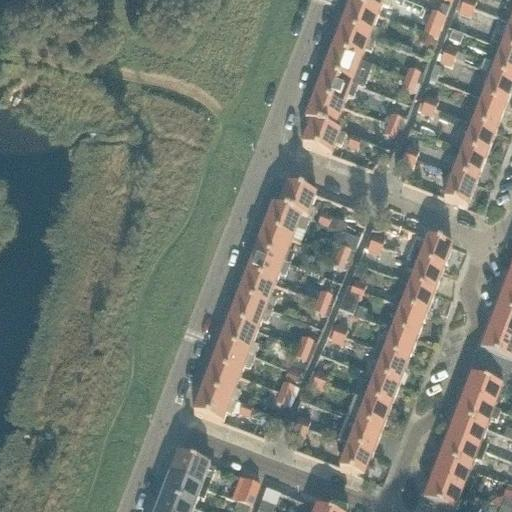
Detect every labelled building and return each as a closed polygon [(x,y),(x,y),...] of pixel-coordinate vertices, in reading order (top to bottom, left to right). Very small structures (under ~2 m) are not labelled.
[(389,10),(392,0),(353,0),(350,9),(379,20),(383,8),(389,10)] [(463,9),(474,14),(477,5),(466,1),(463,9)] [(439,17),(446,19),(450,10),(442,7),(439,17)] [(375,31),(379,20),(350,9),(342,32),(376,44),(380,33),(375,31)] [(472,20),(474,14),(463,9),(460,16),(472,20)] [(443,29),(446,19),(439,17),(435,26),(443,29)] [(511,55),(511,28),(507,26),(503,36),(508,38),(503,52),(511,55)] [(424,37),(438,43),(442,33),(439,32),(439,31),(428,27),(424,37)] [(371,56),(376,44),(342,32),(333,55),(361,66),(366,54),(371,56)] [(462,49),(465,40),(453,36),(450,45),(462,49)] [(430,65),(438,43),(424,37),(416,59),(430,65)] [(444,58),(456,63),(458,56),(447,51),(444,58)] [(511,84),(511,55),(503,52),(497,67),(491,65),(488,75),(511,84)] [(353,89),(361,66),(333,55),(324,78),(353,89)] [(453,70),(456,63),(444,58),(441,66),(453,70)] [(468,61),(460,58),(457,64),(465,67),(468,61)] [(437,84),(442,71),(435,68),(431,82),(437,84)] [(408,83),(416,87),(420,76),(411,73),(408,83)] [(506,111),(511,95),(511,84),(488,75),(484,84),(490,87),(484,102),(506,111)] [(358,91),(353,89),(324,78),(315,100),(344,112),(348,100),(354,102),(358,91)] [(444,78),(441,93),(465,99),(469,84),(444,78)] [(412,96),(416,87),(408,83),(404,93),(412,96)] [(339,123),(344,112),(315,100),(306,124),(312,126),(341,137),(341,136),(345,125),(339,123)] [(425,109),(436,113),(439,106),(428,102),(425,109)] [(496,136),(506,111),(484,102),(478,118),(472,116),(468,126),(496,136)] [(434,121),(436,113),(425,109),(422,116),(434,121)] [(463,124),(443,116),(440,124),(460,132),(463,124)] [(395,143),(401,126),(392,123),(386,139),(395,143)] [(341,136),(341,137),(312,126),(303,149),(332,160),(337,148),(342,150),(347,138),(341,136)] [(487,161),(496,136),(468,126),(465,136),(470,138),(464,153),(487,161)] [(435,141),(437,135),(429,132),(427,138),(435,141)] [(358,154),(362,144),(352,141),(349,150),(358,154)] [(406,159),(417,164),(420,156),(408,152),(406,159)] [(477,186),(487,161),(464,153),(459,168),(453,166),(449,176),(477,186)] [(414,171),(417,164),(406,159),(403,166),(414,171)] [(467,212),(477,186),(449,176),(446,186),(451,188),(445,204),(448,205),(448,206),(453,208),(454,207),(467,212)] [(312,212),(317,199),(288,188),(280,211),(303,220),(302,221),(308,223),(314,226),(318,214),(312,212)] [(433,197),(435,193),(424,188),(422,193),(433,197)] [(280,211),(276,210),(274,209),(265,232),(294,243),(299,231),(304,234),(308,223),(302,221),(303,220),(280,211)] [(330,231),(330,230),(333,222),(323,218),(319,227),(330,231)] [(338,234),(343,236),(347,228),(333,222),(330,230),(338,234)] [(289,255),(294,243),(265,232),(256,255),(291,269),(295,257),(289,255)] [(348,238),(343,236),(338,234),(332,248),(326,246),(322,254),(338,261),(348,238)] [(338,261),(351,266),(361,243),(348,238),(338,261)] [(368,245),(383,251),(386,244),(374,239),(372,245),(368,244),(368,245)] [(444,275),(453,251),(429,241),(424,254),(419,252),(415,263),(444,275)] [(381,259),(383,251),(368,245),(365,252),(381,259)] [(286,280),(291,269),(256,255),(247,279),(276,290),(281,278),(286,280)] [(347,275),(351,266),(338,261),(334,270),(347,275)] [(435,297),(444,275),(415,263),(410,275),(416,277),(411,288),(435,297)] [(272,301),(276,290),(247,279),(239,302),(273,315),(277,304),(272,301)] [(353,292),(365,297),(367,289),(356,285),(353,292)] [(384,309),(389,295),(373,288),(367,303),(384,309)] [(426,320),(435,297),(411,288),(407,300),(401,298),(397,309),(426,320)] [(362,304),(365,297),(353,292),(350,300),(362,304)] [(511,295),(505,293),(497,313),(511,318),(511,295)] [(320,306),(332,311),(337,301),(324,296),(320,306)] [(269,326),(273,315),(239,302),(230,325),(259,336),(263,324),(269,326)] [(329,321),(332,311),(320,306),(316,316),(329,321)] [(417,344),(426,320),(397,309),(393,321),(398,323),(394,335),(417,344)] [(370,315),(361,312),(357,322),(366,325),(370,315)] [(511,318),(497,313),(489,334),(511,342),(511,318)] [(254,347),(259,336),(230,325),(221,347),(256,360),(260,349),(254,347)] [(330,336),(346,342),(350,333),(338,329),(335,336),(331,335),(330,336)] [(511,342),(489,334),(481,355),(484,356),(511,366),(511,342)] [(409,366),(417,344),(394,335),(389,346),(384,344),(379,355),(409,366)] [(343,350),(346,342),(330,336),(328,342),(332,344),(332,346),(343,350)] [(301,352),(314,357),(318,347),(305,342),(301,352)] [(251,372),(256,360),(221,347),(212,370),(241,382),(246,370),(251,372)] [(310,366),(314,357),(301,352),(297,361),(310,366)] [(400,390),(409,366),(379,355),(375,366),(381,368),(376,381),(400,390)] [(504,392),(511,370),(511,366),(484,356),(476,375),(482,377),(480,382),(472,379),(504,392)] [(237,393),(241,382),(212,370),(203,393),(238,407),(242,395),(237,393)] [(298,386),(301,378),(290,374),(287,381),(298,386)] [(311,382),(327,388),(330,379),(319,374),(318,377),(313,375),(311,382)] [(347,402),(353,388),(336,379),(329,394),(347,402)] [(464,401),(496,413),(504,392),(472,379),(464,401)] [(391,412),(400,390),(376,381),(372,392),(366,390),(362,401),(391,412)] [(324,397),(327,388),(311,382),(308,388),(313,389),(312,392),(324,397)] [(282,397),(291,401),(291,400),(295,402),(299,392),(286,387),(282,397)] [(234,418),(238,407),(203,393),(194,417),(223,428),(228,416),(234,418)] [(287,411),(291,401),(282,397),(278,407),(287,411)] [(382,435),(391,412),(362,401),(357,412),(363,415),(358,426),(382,435)] [(497,427),(501,415),(496,413),(464,401),(456,422),(488,434),(491,425),(497,427)] [(250,421),(254,413),(243,409),(240,417),(250,421)] [(264,417),(255,414),(252,422),(261,425),(264,417)] [(292,427),(309,434),(311,427),(295,421),(292,427)] [(283,432),(285,426),(273,422),(271,428),(283,432)] [(484,443),(488,434),(456,422),(448,442),(485,456),(490,445),(484,443)] [(373,458),(382,435),(358,426),(354,438),(348,436),(344,447),(373,458)] [(306,441),(309,434),(292,427),(289,434),(306,441)] [(481,468),(485,456),(448,442),(440,462),(472,475),(476,465),(481,468)] [(364,482),(373,458),(344,447),(340,458),(345,461),(340,473),(364,482)] [(206,483),(211,470),(179,458),(171,480),(208,494),(212,485),(206,483)] [(468,484),(472,475),(440,462),(432,483),(470,498),(474,486),(468,484)] [(205,504),(208,494),(171,480),(163,500),(193,511),(195,511),(199,502),(205,504)] [(465,509),(470,498),(432,483),(424,504),(443,511),(457,511),(460,507),(465,509)] [(239,506),(252,510),(256,502),(242,497),(239,505),(239,506)] [(193,511),(163,500),(158,511),(193,511)] [(502,510),(508,511),(511,511),(511,503),(505,501),(502,510)]
